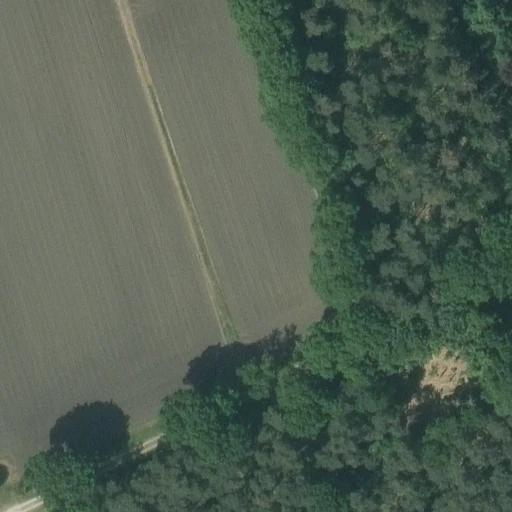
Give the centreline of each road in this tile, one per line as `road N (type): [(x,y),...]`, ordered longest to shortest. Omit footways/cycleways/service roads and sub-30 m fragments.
road 1 (track): [(245,402),(511,308)]
road 2 (residential): [(9,511),(245,402)]
